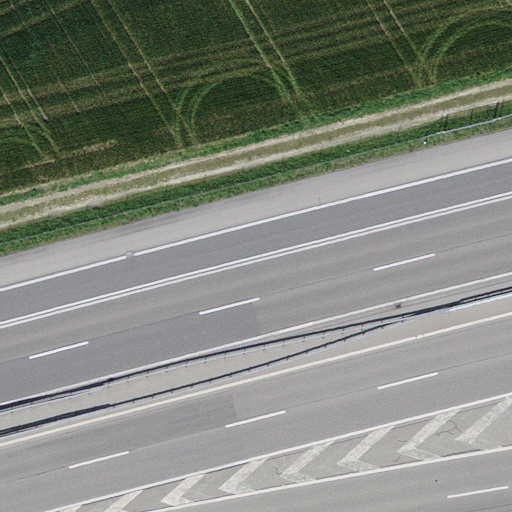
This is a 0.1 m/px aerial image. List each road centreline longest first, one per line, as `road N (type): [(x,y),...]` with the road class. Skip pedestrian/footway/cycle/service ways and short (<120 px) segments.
road 1 (motorway): [(0,485),(511,353)]
road 2 (motorway): [(511,234),(0,365)]
road 3 (motorway): [(511,176),(0,306)]
road 4 (track): [(511,90),(0,218)]
road 5 (motorway): [(375,511),(511,487)]
